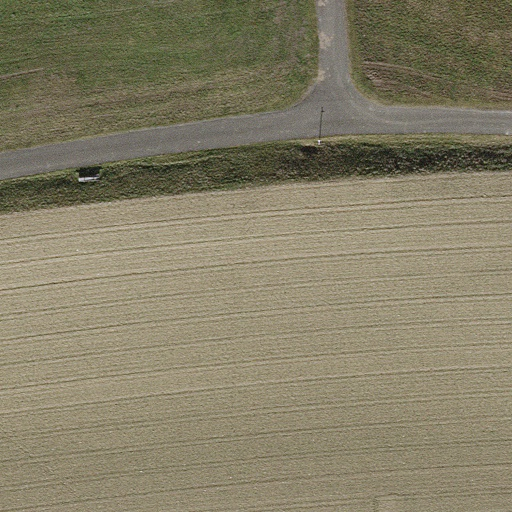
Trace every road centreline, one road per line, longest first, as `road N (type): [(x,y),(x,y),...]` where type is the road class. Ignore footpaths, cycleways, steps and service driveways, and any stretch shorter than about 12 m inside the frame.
road 1 (track): [(345,123),(0,167)]
road 2 (track): [(345,123),(511,123)]
road 3 (track): [(332,0),(345,123)]
